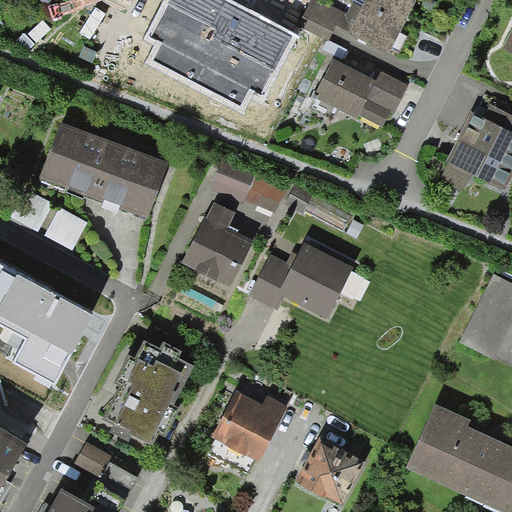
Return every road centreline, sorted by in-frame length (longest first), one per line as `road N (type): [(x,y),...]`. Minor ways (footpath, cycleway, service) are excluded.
road 1 (residential): [(21,511),(132,299),(0,227)]
road 2 (residential): [(482,0),(391,179)]
